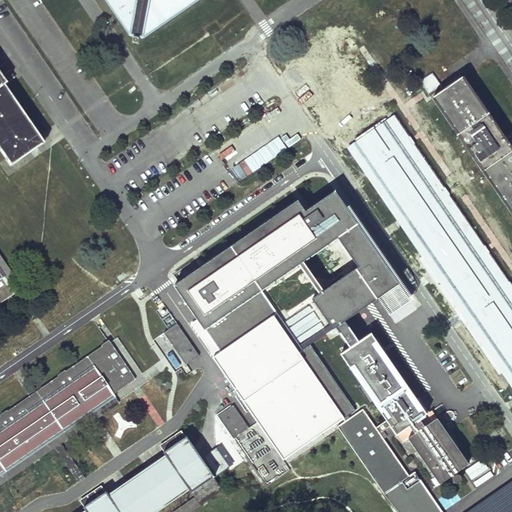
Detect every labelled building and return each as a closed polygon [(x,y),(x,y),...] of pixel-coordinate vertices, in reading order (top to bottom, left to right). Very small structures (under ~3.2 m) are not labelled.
[(104,0),(131,41),(145,43),(207,0),(104,0)] [(16,77),(1,55),(0,55),(0,69),(8,82),(16,77)] [(0,144),(12,161),(13,164),(43,143),(38,136),(4,85),(8,82),(0,69),(0,144)] [(441,86),(432,73),(420,82),(428,94),(441,86)] [(511,149),(462,77),(432,98),(479,166),(511,214),(511,149)] [(394,115),(348,148),(433,269),(511,381),(511,286),(511,285),(486,249),(409,136),(394,115)] [(353,273),(308,304),(328,334),(331,333),(345,353),(360,343),(345,322),(379,299),(389,315),(410,301),(334,191),(306,211),(330,246),(333,244),(353,273)] [(299,201),(174,286),(214,343),(207,348),(214,358),(272,318),(257,296),(330,246),(306,211),(299,201)] [(0,292),(8,287),(13,295),(18,292),(21,289),(0,257),(0,275),(3,280),(0,282),(0,292)] [(0,304),(13,295),(8,287),(0,292),(0,304)] [(272,318),(214,358),(283,458),(352,412),(307,347),(297,354),(272,318)] [(178,325),(165,333),(185,364),(199,355),(178,325)] [(345,353),(343,355),(387,419),(375,427),(362,409),(337,426),(386,497),(392,505),(398,511),(441,511),(414,472),(408,476),(379,434),(391,425),(402,442),(408,438),(439,483),(468,464),(432,411),(429,412),(419,397),(416,399),(372,335),(360,343),(345,353)] [(148,382),(119,337),(104,347),(109,355),(117,350),(132,371),(124,377),(130,384),(63,430),(38,393),(30,398),(56,434),(0,472),(0,483),(54,447),(88,496),(81,501),(85,507),(106,492),(102,486),(94,491),(61,442),(135,392),(169,440),(160,446),(165,452),(187,437),(183,431),(175,437),(141,387),(148,382)] [(109,355),(104,347),(38,393),(63,430),(130,384),(124,377),(132,371),(117,350),(109,355)] [(172,353),(168,355),(175,367),(180,364),(172,353)] [(0,472),(56,434),(30,398),(0,418),(0,472)] [(214,477),(187,437),(165,452),(168,457),(110,497),(106,492),(85,507),(88,511),(152,511),(189,487),(192,492),(214,477)] [(231,467),(218,448),(204,457),(218,476),(231,467)] [(492,479),(483,462),(468,469),(477,487),(492,479)] [(190,511),(223,490),(214,477),(192,492),(196,497),(174,511),(190,511)]
